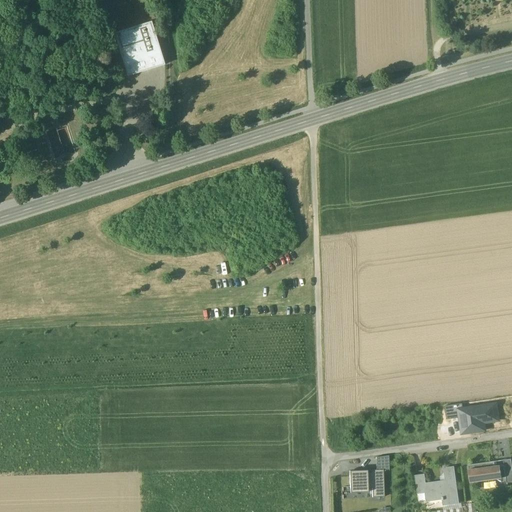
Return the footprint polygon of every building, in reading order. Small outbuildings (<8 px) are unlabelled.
[(151,22),(114,34),(128,77),(165,65),(151,22)] [(69,126),(45,133),(53,159),(77,152),(69,126)] [(224,251),(216,255),(223,275),(232,272),(224,251)] [(191,259),(191,265),(211,263),(210,257),(191,259)] [(134,291),(120,260),(87,274),(101,306),(134,291)] [(64,301),(0,304),(0,320),(65,317),(64,301)] [(444,407),(446,420),(460,418),(459,410),(463,410),(462,404),(444,407)] [(463,410),(459,410),(460,418),(462,434),(485,431),(483,423),(498,421),(496,405),(463,410)] [(376,458),(376,470),(383,470),(389,470),(389,456),(376,458)] [(495,462),(468,465),(469,470),(495,467),(495,462)] [(495,467),(469,470),(471,483),(502,479),(500,466),(495,467)] [(454,467),(444,468),(445,480),(425,483),(424,474),(415,475),(417,492),(429,490),(430,499),(442,497),(442,499),(443,505),(459,503),(454,467)] [(372,488),(372,498),(384,497),(383,470),(376,470),(371,471),(372,479),(368,479),(368,488),(372,488)] [(350,493),(368,493),(368,488),(368,479),(367,471),(349,471),(350,493)]
